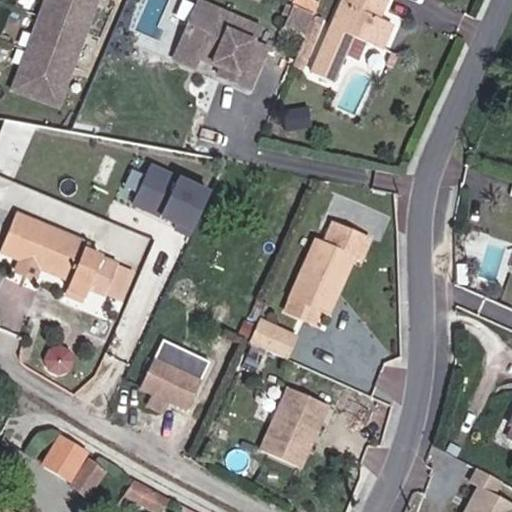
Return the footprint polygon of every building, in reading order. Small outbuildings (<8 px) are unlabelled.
[(68,95),(103,0),(50,0),(22,77),(68,95)] [(331,10),(334,2),(328,0),(312,0),(312,2),(331,10)] [(404,3),(413,6),(415,0),(359,0),(331,69),(355,79),(372,36),(404,48),(414,22),(399,17),(404,3)] [(303,14),(307,5),(300,2),(296,11),(303,14)] [(300,22),(321,31),(330,11),(308,2),(307,5),(303,14),(300,22)] [(264,24),(209,3),(188,59),(209,68),(213,58),(245,71),(243,80),(265,88),(281,45),(259,37),(264,24)] [(306,66),(319,71),(327,49),(315,45),(306,66)] [(188,228),(205,182),(147,161),(131,206),(188,228)] [(29,248),(39,223),(46,208),(32,202),(14,241),(29,248)] [(61,262),(72,267),(88,228),(46,208),(39,223),(29,248),(43,254),(40,261),(58,269),(61,262)] [(346,283),(356,286),(379,227),(340,212),(331,233),(322,230),(299,290),(334,304),(338,306),(346,283)] [(147,297),(161,267),(100,235),(100,233),(88,228),(72,267),(81,272),(83,266),(100,272),(99,275),(147,297)] [(463,275),(462,255),(452,256),(453,275),(463,275)] [(79,279),(94,286),(99,275),(100,272),(83,266),(81,272),(79,279)] [(147,297),(158,303),(172,273),(161,267),(147,297)] [(338,306),(351,311),(359,287),(356,286),(346,283),(338,306)] [(291,311),(326,326),(334,304),(299,290),(291,311)] [(253,336),(285,351),(294,330),(262,316),(253,336)] [(215,372),(172,351),(158,380),(169,385),(164,396),(177,402),(182,392),(201,401),(215,372)] [(266,439),(304,456),(331,396),(292,379),(266,439)] [(511,444),(511,415),(501,439),(511,444)] [(95,494),(111,463),(58,435),(41,466),(95,494)] [(477,469),(472,482),(502,493),(507,480),(477,469)] [(158,481),(143,473),(133,487),(149,496),(158,481)] [(160,502),(169,486),(158,481),(149,496),(160,502)] [(511,511),(511,500),(475,484),(461,511),(511,511)] [(2,511),(29,511),(11,499),(2,511)]
